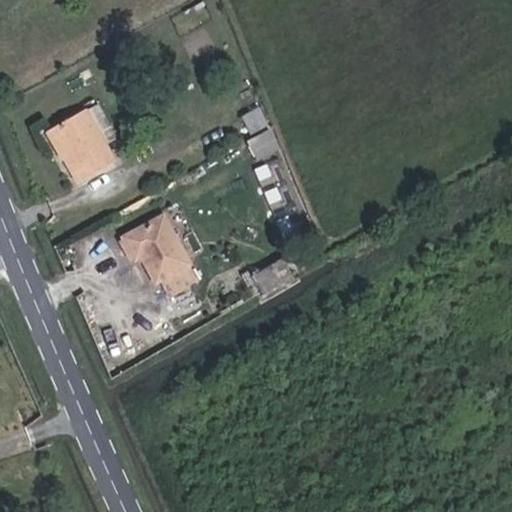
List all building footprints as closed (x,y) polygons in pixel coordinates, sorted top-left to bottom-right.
[(59,105),(44,113),(54,135),(70,127),(59,105)] [(74,194),(104,178),(76,124),(70,127),(54,135),(46,139),(74,194)] [(247,124),(230,135),(239,153),(257,142),(247,124)] [(147,305),(180,286),(152,235),(109,261),(123,286),(133,280),(147,305)] [(271,283),(242,298),(252,316),(280,301),(271,283)]
